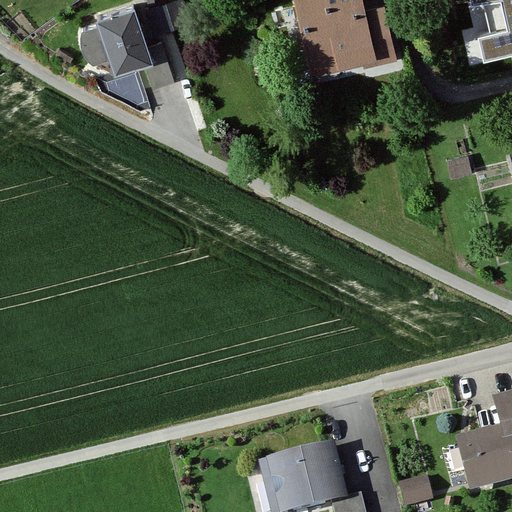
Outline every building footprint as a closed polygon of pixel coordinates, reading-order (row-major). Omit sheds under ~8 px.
[(288,0),(309,79),(399,55),(384,1),(365,6),(363,0),(288,0)] [(479,40),(486,67),(511,59),(511,0),(470,0),(472,7),(485,7),(492,38),(479,40)] [(129,2),(88,15),(107,72),(138,61),(148,91),(175,82),(161,39),(144,45),(129,2)] [(481,433),(454,440),(467,493),(511,481),(511,394),(474,404),(481,433)] [(332,443),(256,462),(268,511),(285,511),(330,501),(333,511),(366,511),(362,493),(345,497),(332,443)] [(429,472),(401,478),(406,501),(434,495),(429,472)]
